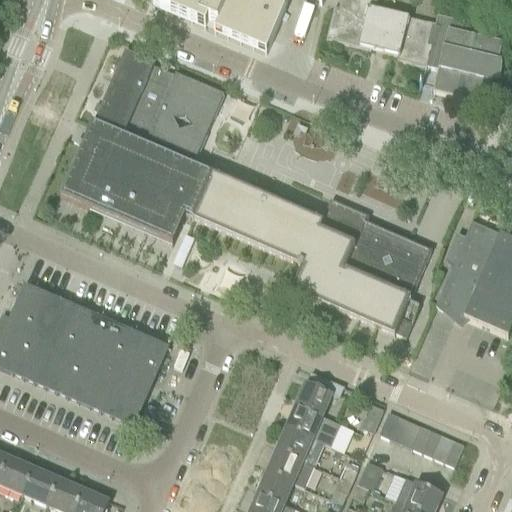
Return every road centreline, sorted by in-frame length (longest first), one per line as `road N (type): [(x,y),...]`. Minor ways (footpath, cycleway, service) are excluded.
road 1 (residential): [(511,178),(79,0)]
road 2 (residential): [(507,443),(255,333),(229,329)]
road 3 (residential): [(229,329),(0,231)]
road 4 (residential): [(159,500),(229,329)]
road 5 (residential): [(159,500),(0,426)]
